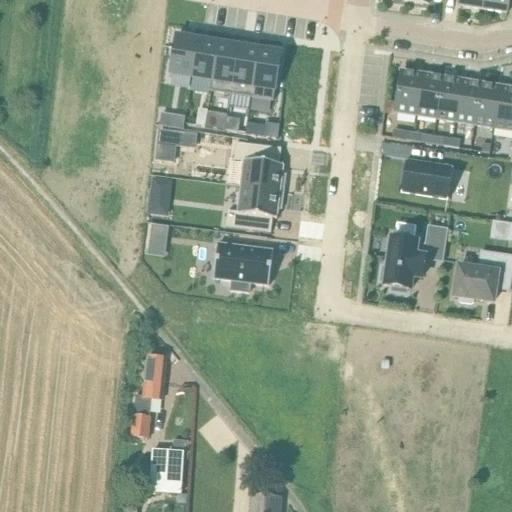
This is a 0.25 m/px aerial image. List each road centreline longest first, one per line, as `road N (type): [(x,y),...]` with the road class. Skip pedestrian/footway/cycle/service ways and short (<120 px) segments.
road 1 (residential): [(511,342),(330,314),(357,21)]
road 2 (unclassified): [(82,239),(304,511)]
road 3 (residential): [(511,39),(357,21)]
road 4 (residential): [(357,21),(237,0)]
